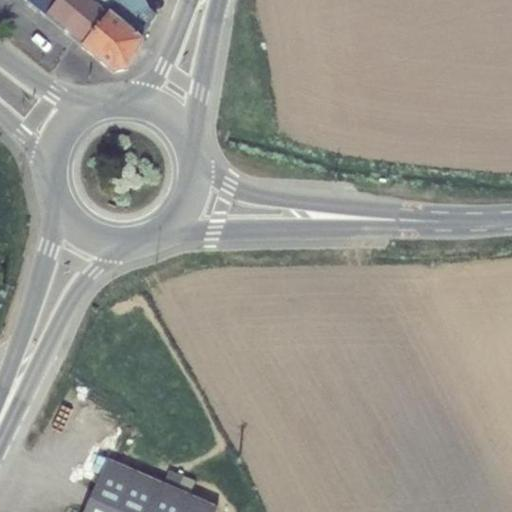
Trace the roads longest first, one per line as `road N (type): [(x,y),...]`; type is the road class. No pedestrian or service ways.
road 1 (tertiary): [(150,237),(479,221)]
road 2 (tertiary): [(479,221),(254,196),(194,164)]
road 3 (tertiary): [(0,433),(86,277),(133,241)]
road 4 (tertiary): [(57,196),(41,282),(0,401)]
road 5 (tertiary): [(193,156),(219,0)]
road 6 (tertiary): [(190,0),(162,71),(122,100)]
